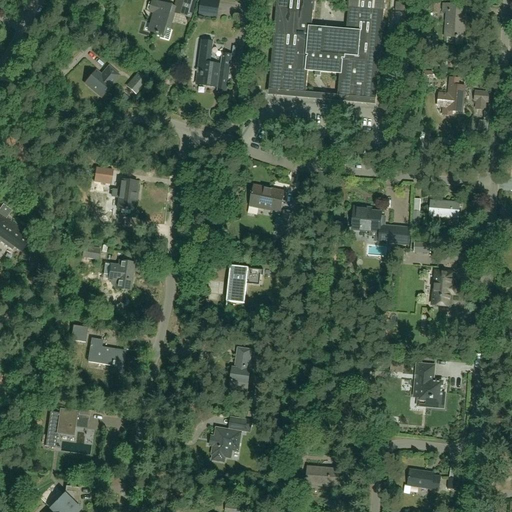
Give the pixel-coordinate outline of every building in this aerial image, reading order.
[(177,0),(175,8),(188,12),(191,0),(177,0)] [(220,1),(215,0),(201,0),(199,16),(218,19),(220,1)] [(273,45),(269,92),(306,95),(307,86),(308,71),(315,72),(315,76),(320,77),(321,72),(340,74),(339,86),(338,97),(373,100),(376,101),(380,59),(381,59),(381,50),(380,50),(382,35),(383,35),(384,26),(382,26),(384,10),(384,4),(383,4),(383,0),(349,0),(349,1),(348,1),(348,7),(346,30),(311,28),(313,12),(314,12),(315,3),(314,3),(313,0),(275,0),(275,9),(276,9),(274,36),(273,36),(272,45),(273,45)] [(429,1),(428,14),(440,14),(441,1),(429,1)] [(145,30),(161,35),(160,38),(169,41),(172,30),(169,29),(175,8),(157,3),(157,4),(153,3),(150,2),(148,10),(151,11),(150,11),(155,13),(151,25),(147,23),(145,30)] [(396,2),(396,11),(405,12),(406,3),(396,2)] [(446,12),(445,37),(455,38),(454,44),(462,45),(462,43),(463,43),(464,38),(466,13),(470,13),(470,6),(443,4),(442,11),(446,12)] [(201,41),(198,69),(203,69),(201,82),(218,84),(217,88),(227,89),(232,56),(222,54),(220,66),(210,65),(213,43),(201,41)] [(96,72),(86,83),(101,97),(111,85),(110,85),(118,76),(109,68),(101,77),(96,72)] [(130,83),(139,90),(146,82),(137,74),(130,83)] [(452,116),(452,111),(462,112),(464,87),(458,86),(458,79),(451,79),(449,96),(439,95),(438,107),(444,107),(443,115),(452,116)] [(390,105),(397,106),(398,88),(391,88),(390,105)] [(476,92),(475,101),(489,103),(489,93),(476,92)] [(113,170),(95,168),(92,182),(111,185),(113,170)] [(117,209),(135,212),(136,201),(135,200),(138,183),(121,181),(117,209)] [(273,190),(254,186),(250,203),(259,205),(258,209),(280,213),(284,195),(276,193),(276,195),(272,195),(273,190)] [(431,201),(430,216),(458,219),(459,203),(431,201)] [(372,209),(355,207),(353,230),(380,233),(379,242),(409,245),(411,229),(384,227),(384,217),(382,217),(382,213),(372,212),(372,209)] [(283,210),(278,236),(291,239),(296,213),(283,210)] [(422,228),(419,227),(420,212),(414,212),(412,226),(412,231),(422,231),(422,228)] [(0,214),(0,243),(11,251),(14,246),(21,251),(30,240),(16,230),(18,227),(6,219),(0,214)] [(414,253),(424,253),(431,254),(431,243),(425,243),(415,243),(414,253)] [(83,246),(82,258),(98,261),(100,249),(83,246)] [(119,266),(110,265),(105,264),(103,275),(109,275),(108,281),(110,281),(110,283),(114,287),(116,287),(116,289),(131,291),(134,264),(119,262),(119,266)] [(247,285),(259,286),(260,287),(261,277),(264,277),(264,271),(264,270),(231,267),(229,282),(229,283),(228,295),(245,297),(244,304),(228,302),(228,303),(245,305),(245,304),(246,297),(247,285)] [(432,305),(450,307),(454,273),(436,271),(432,305)] [(228,295),(226,307),(227,307),(228,303),(228,302),(244,304),(245,297),(228,295)] [(86,334),(87,328),(72,326),(70,341),(85,343),(86,334)] [(111,373),(122,375),(125,352),(101,348),(103,341),(92,340),(88,362),(112,366),(111,373)] [(233,369),(230,389),(239,390),(240,385),(246,385),(250,357),(253,358),(254,351),(238,349),(236,369),(233,369)] [(433,382),(434,366),(417,365),(414,398),(427,399),(426,407),(444,409),(445,394),(442,394),(443,383),(433,382)] [(74,431),(75,428),(87,429),(89,418),(77,416),(77,414),(60,411),(60,414),(50,412),(45,446),(55,448),(55,447),(52,447),(53,440),(56,441),(57,433),(67,434),(67,430),(74,431)] [(213,456),(213,461),(224,463),(225,458),(230,459),(232,450),(239,451),(242,431),(250,433),(252,422),(230,418),(228,431),(217,429),(215,438),(213,438),(212,446),(214,447),(212,456),(213,456)] [(303,453),(291,452),(290,463),(302,465),(303,453)] [(307,467),(306,483),(306,486),(338,489),(339,469),(307,467)] [(434,474),(410,471),(408,486),(431,489),(431,491),(438,492),(440,478),(433,477),(434,474)] [(449,478),(447,489),(455,490),(456,479),(449,478)] [(78,511),(79,511),(78,510),(81,489),(66,487),(64,497),(63,496),(50,509),(53,511),(78,511)]
